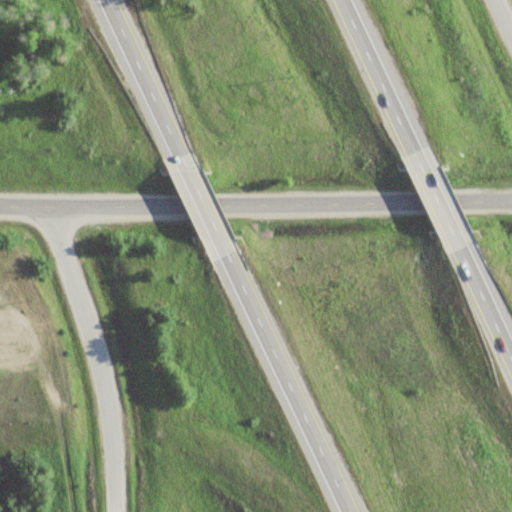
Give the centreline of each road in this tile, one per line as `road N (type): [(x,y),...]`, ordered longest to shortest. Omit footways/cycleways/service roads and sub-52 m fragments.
road 1 (residential): [(0,208),(511,202)]
road 2 (residential): [(112,511),(102,380),(52,210)]
road 3 (motorway): [(224,240),(351,511)]
road 4 (motorway): [(117,0),(189,172)]
road 5 (motorway): [(429,163),(352,0)]
road 6 (motorway): [(511,341),(460,230)]
